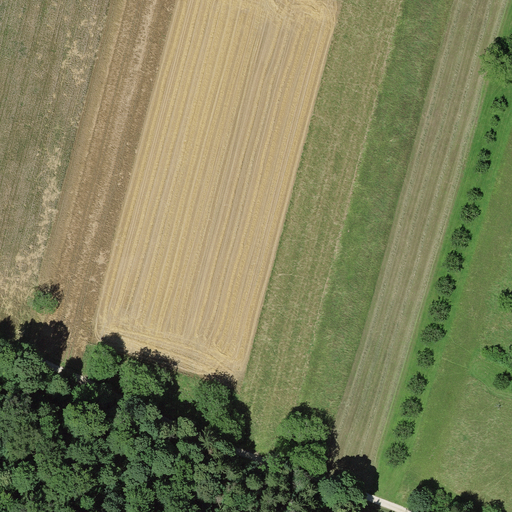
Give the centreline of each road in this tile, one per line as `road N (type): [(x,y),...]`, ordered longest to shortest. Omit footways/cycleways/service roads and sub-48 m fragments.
road 1 (track): [(0,338),(150,414),(410,511)]
road 2 (track): [(0,394),(28,461),(73,511)]
